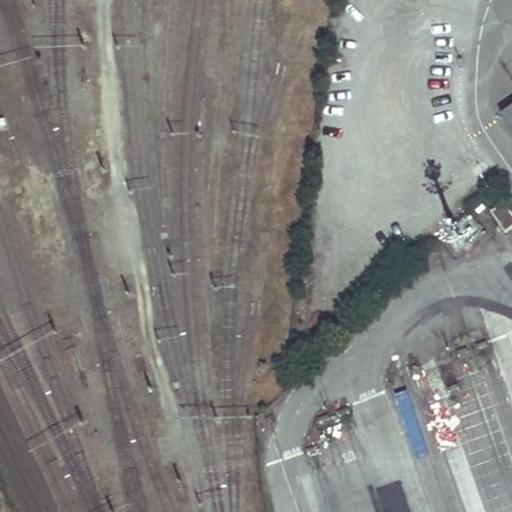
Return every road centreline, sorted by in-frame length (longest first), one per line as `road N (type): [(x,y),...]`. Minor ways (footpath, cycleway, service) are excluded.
road 1 (unknown): [(511,27),(417,32),(391,53),(386,72),(389,153),(414,206),(442,208),(506,167)]
road 2 (unknown): [(372,382),(338,403),(311,440),(300,475),(303,511)]
